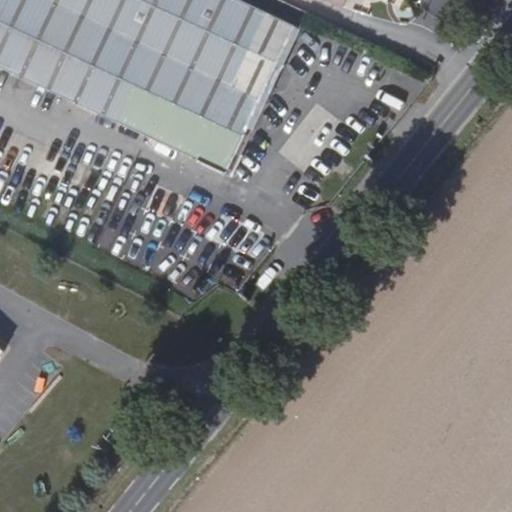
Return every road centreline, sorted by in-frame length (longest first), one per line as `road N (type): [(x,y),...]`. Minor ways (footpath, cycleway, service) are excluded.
road 1 (secondary): [(131,511),(511,40)]
road 2 (unknown): [(234,194),(359,60)]
